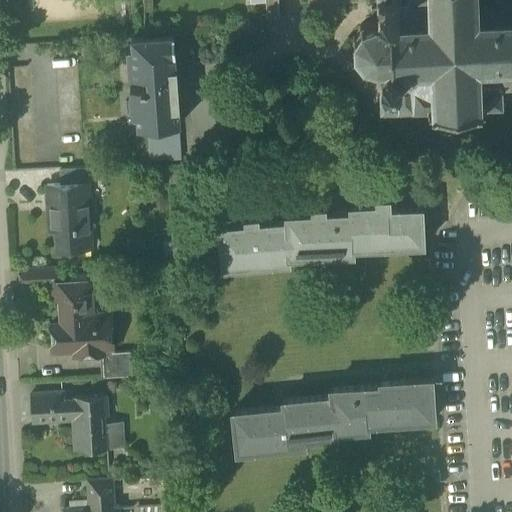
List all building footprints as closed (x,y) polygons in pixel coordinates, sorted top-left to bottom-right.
[(265,0),(265,1),(266,18),(280,17),(278,0),(265,0)] [(434,108),(434,114),(439,114),(439,108),(446,108),(446,112),(468,111),(468,107),(476,107),(476,112),(481,112),(481,106),(487,105),(487,104),(498,103),(499,106),(502,106),(502,103),(505,103),(505,99),(502,100),(501,86),(511,85),(511,0),(376,0),(377,19),(372,19),(372,21),(367,26),(363,23),(359,25),(364,30),(357,37),(354,35),(352,39),(355,40),(354,48),(353,49),(355,54),(357,51),(365,58),(361,62),(365,65),(368,61),(374,66),(374,67),(379,67),(381,105),(379,105),(379,108),(381,108),(381,110),(384,110),(384,108),(397,108),(397,109),(400,109),(399,107),(413,107),(413,110),(416,110),(416,107),(427,106),(427,108),(434,108)] [(136,115),(137,127),(148,127),(158,126),(179,125),(180,125),(178,97),(177,80),(176,80),(174,45),(173,34),(151,36),(131,37),(132,49),(122,50),(123,65),(128,65),(129,77),(147,75),(147,81),(148,87),(130,89),(130,101),(125,101),(126,116),(136,115)] [(31,98),(29,63),(6,64),(8,99),(31,98)] [(179,125),(158,126),(148,127),(151,161),(160,160),(181,159),(179,125)] [(59,169),(60,184),(86,183),(86,168),(59,169)] [(55,203),(57,249),(91,247),(87,183),(86,183),(60,184),(47,185),(48,204),(55,203)] [(351,206),(351,211),(353,246),(423,243),(421,208),(389,209),(389,198),(377,199),(378,204),(351,206)] [(353,252),(353,246),(351,211),(324,213),(324,207),(313,207),(313,213),(286,214),(287,220),(288,255),(353,252)] [(289,261),(288,255),(287,220),(258,223),(257,217),(246,218),(246,224),(220,226),(224,266),(289,261)] [(20,270),(21,284),(53,282),(62,282),(62,281),(61,267),(20,270)] [(75,349),(75,354),(101,353),(103,353),(102,348),(113,347),(110,313),(94,314),(92,279),(62,281),(62,282),(53,282),(54,297),(61,297),(63,322),(51,323),(53,351),(75,349)] [(101,353),(103,377),(135,375),(134,350),(113,352),(113,347),(102,348),(103,353),(101,353)] [(331,387),(331,394),(336,430),(368,427),(368,422),(434,418),(431,378),(380,381),(381,384),(331,387)] [(31,393),(33,421),(74,418),(73,398),(64,398),(63,391),(31,393)] [(74,418),(75,449),(108,446),(106,421),(105,394),(72,396),(73,398),(74,418)] [(336,434),(336,430),(331,394),(283,399),(284,405),(233,410),(237,450),(305,443),(304,437),(336,434)] [(106,421),(108,446),(125,445),(124,420),(106,421)] [(88,497),(89,506),(114,504),(112,477),(87,478),(88,497)] [(68,498),(69,507),(89,506),(88,497),(68,498)]
